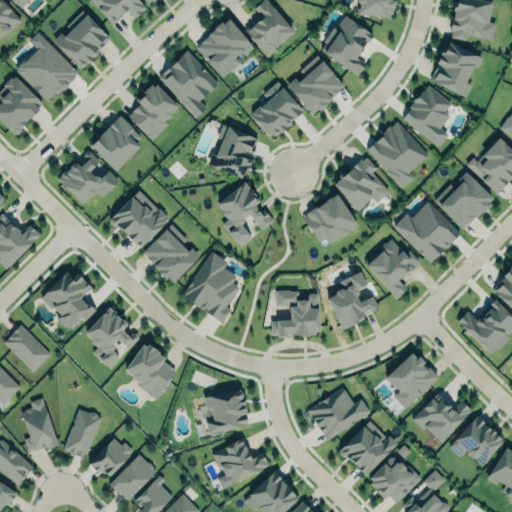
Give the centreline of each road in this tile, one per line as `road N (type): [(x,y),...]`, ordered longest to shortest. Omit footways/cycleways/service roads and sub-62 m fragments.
road 1 (residential): [(0,157),(169,326),(236,358),(304,360),(372,342),(511,206)]
road 2 (residential): [(13,170),(186,0)]
road 3 (residential): [(293,170),(393,72),(420,0)]
road 4 (residential): [(356,511),(285,433),(272,361)]
road 5 (residential): [(412,311),(445,352),(511,409)]
